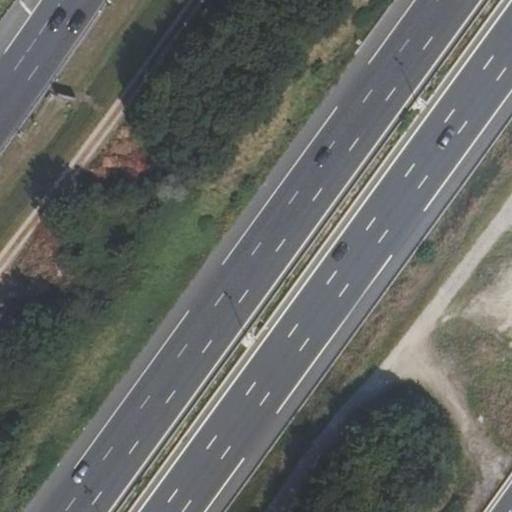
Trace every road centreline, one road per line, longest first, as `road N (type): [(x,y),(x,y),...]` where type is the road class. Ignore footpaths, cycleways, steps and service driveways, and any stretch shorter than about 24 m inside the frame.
road 1 (motorway): [(453,0),(80,511)]
road 2 (motorway): [(171,511),(511,44)]
road 3 (track): [(0,269),(71,185),(195,0)]
road 4 (motorway): [(75,0),(0,105)]
